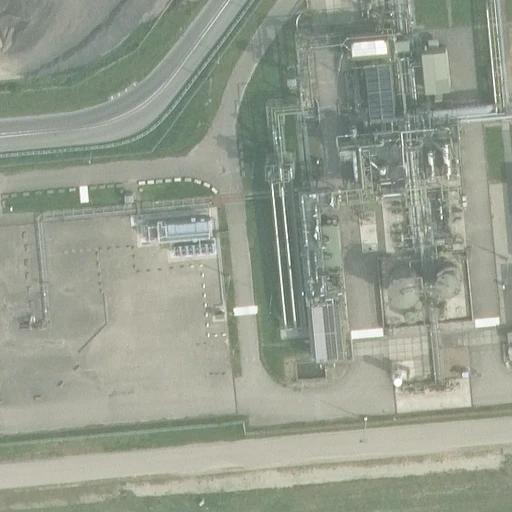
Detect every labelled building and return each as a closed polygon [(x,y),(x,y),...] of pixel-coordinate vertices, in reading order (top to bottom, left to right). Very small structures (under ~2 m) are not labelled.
[(447,45),(421,46),(424,86),(450,84),(447,45)] [(338,219),(322,221),(324,248),(340,247),(338,219)] [(463,277),(463,276),(462,272),(459,267),(455,265),(451,264),(446,264),(443,266),(441,267),(438,272),(437,276),(438,280),(440,285),(444,288),(447,289),(449,289),(454,289),(459,286),(462,282),(463,277)] [(420,284),(420,283),(418,277),(415,272),(409,269),(403,268),(399,269),(396,271),(393,274),(391,279),(390,284),(391,289),(394,294),(399,297),(404,298),(409,298),(415,294),(418,290),(420,284)] [(333,293),(311,295),(316,350),(339,348),(333,293)]
